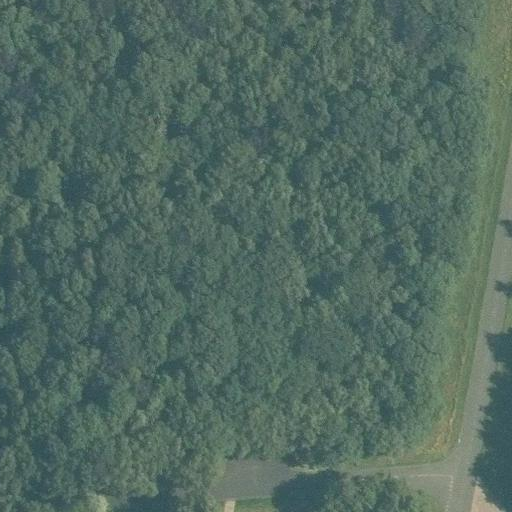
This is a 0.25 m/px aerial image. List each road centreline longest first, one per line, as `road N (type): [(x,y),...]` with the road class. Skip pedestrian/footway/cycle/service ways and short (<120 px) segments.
road 1 (unclassified): [(0,506),(462,473)]
road 2 (unclassified): [(462,473),(511,194)]
